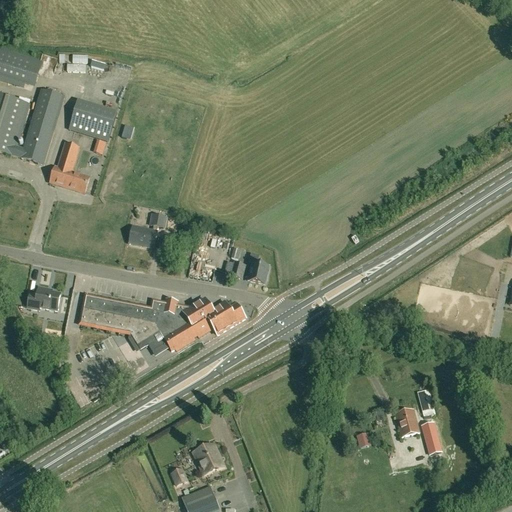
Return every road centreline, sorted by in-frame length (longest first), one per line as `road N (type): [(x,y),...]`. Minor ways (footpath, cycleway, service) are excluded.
road 1 (secondary): [(0,498),(289,322)]
road 2 (unclassified): [(289,322),(244,300),(0,251)]
road 3 (secondary): [(289,322),(511,182)]
road 4 (unclassified): [(511,360),(347,322),(309,345),(289,322)]
